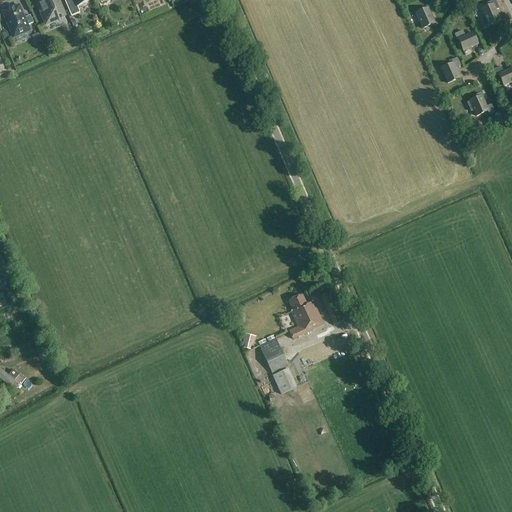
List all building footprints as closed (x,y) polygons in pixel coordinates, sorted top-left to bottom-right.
[(32,0),(44,26),(59,20),(59,19),(65,16),(58,0),(32,0)] [(64,0),(71,17),(80,13),(77,6),(92,0),(91,0),(64,0)] [(485,6),(486,8),(481,10),(488,25),(499,20),(496,12),(499,10),(495,1),(485,6)] [(13,39),(30,31),(28,26),(33,23),(30,16),(25,18),(19,6),(2,13),(13,39)] [(423,28),(434,24),(428,9),(416,14),(423,28)] [(472,33),(464,36),(462,32),(455,35),(457,40),(458,40),(463,51),(477,45),(472,33)] [(451,61),(453,64),(441,70),(447,84),(460,78),(455,69),(460,67),(456,59),(451,61)] [(498,74),(504,86),(511,82),(511,67),(502,72),(500,68),(493,71),(495,76),(498,74)] [(473,97),(475,100),(469,102),(476,117),(487,112),(489,116),(494,113),(491,105),(486,107),(480,94),(473,97)] [(4,255),(0,256),(0,269),(8,266),(4,255)] [(3,287),(10,284),(8,278),(0,281),(3,287)] [(0,308),(18,301),(14,291),(0,296),(0,308)] [(344,321),(331,293),(321,297),(334,326),(344,321)] [(302,295),(288,302),(293,312),(291,313),(298,328),(289,332),(292,340),(324,325),(313,302),(307,305),(302,295)] [(253,340),(246,338),(243,349),(250,351),(253,340)] [(289,367),(276,340),(268,343),(260,347),(259,347),(272,375),(289,367)] [(0,369),(0,380),(10,388),(15,381),(17,377),(11,372),(9,376),(0,369)] [(296,389),(288,370),(272,376),(281,395),(296,389)] [(304,383),(297,387),(301,392),(307,389),(304,383)]
